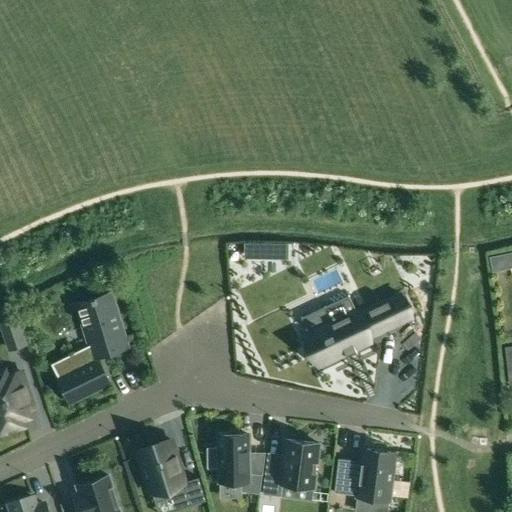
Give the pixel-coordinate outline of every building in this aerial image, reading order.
[(266,244),(254,244),(254,258),(266,258),(266,244)] [(509,269),(506,254),(489,257),(492,272),(509,269)] [(83,323),(84,323),(94,356),(126,346),(110,294),(96,299),(95,297),(92,298),(92,300),(78,304),(79,308),(79,309),(83,323)] [(308,334),(322,363),(370,340),(368,336),(411,316),(401,294),(358,314),(349,295),(325,306),(332,322),(308,334)] [(2,323),(11,349),(26,344),(17,318),(2,323)] [(80,368),(72,353),(51,364),(58,378),(70,401),(108,382),(97,359),(80,368)] [(0,431),(22,424),(20,418),(27,416),(25,410),(32,408),(20,372),(6,376),(4,370),(0,371),(0,431)] [(219,447),(206,447),(207,467),(220,467),(220,482),(241,481),(241,491),(260,494),(262,475),(248,473),(248,467),(251,467),(251,450),(248,450),(247,434),(219,434),(219,447)] [(184,490),(189,505),(205,500),(198,477),(184,482),(170,439),(138,450),(143,467),(141,468),(147,489),(150,488),(151,492),(152,492),(154,500),(184,490)] [(266,464),(263,493),(281,496),(282,483),(313,487),(315,471),(316,464),(318,443),(286,439),(285,454),(283,466),(266,464)] [(357,495),(357,496),(389,500),(389,496),(391,496),(393,480),(391,480),(395,453),(363,449),(361,466),(353,465),(354,460),(338,458),(334,492),(357,495)] [(79,490),(74,492),(79,511),(119,511),(118,506),(112,486),(111,486),(108,475),(103,477),(102,476),(82,482),(83,483),(77,485),(79,490)] [(11,511),(46,511),(43,503),(41,503),(42,504),(36,506),(33,497),(9,504),(11,511)]
